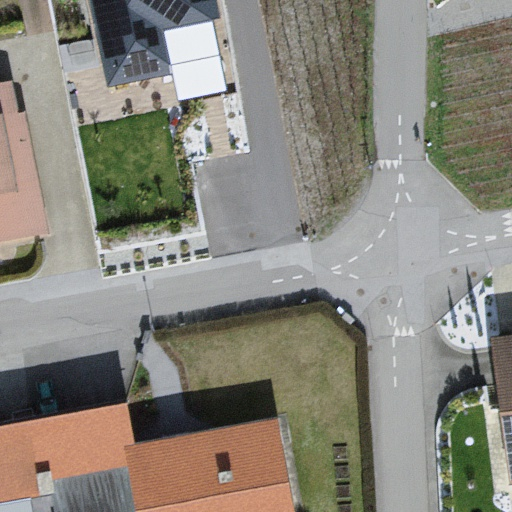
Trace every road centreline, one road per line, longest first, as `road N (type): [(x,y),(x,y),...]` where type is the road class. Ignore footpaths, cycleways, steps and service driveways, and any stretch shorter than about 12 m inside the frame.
road 1 (residential): [(0,325),(391,259)]
road 2 (residential): [(391,259),(394,0)]
road 3 (residential): [(407,511),(391,259)]
road 4 (residential): [(391,259),(511,235)]
